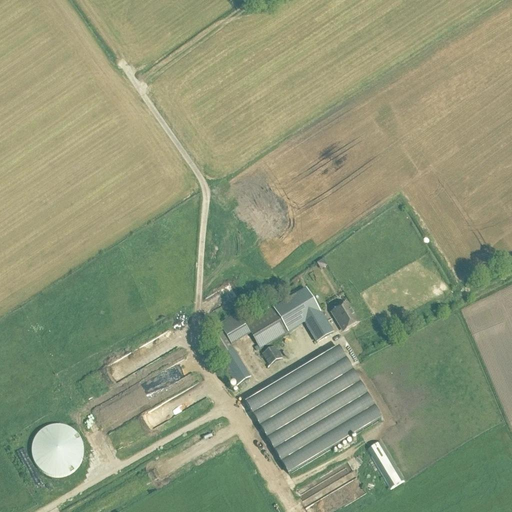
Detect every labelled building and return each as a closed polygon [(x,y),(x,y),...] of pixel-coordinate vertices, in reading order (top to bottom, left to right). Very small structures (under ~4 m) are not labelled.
[(246,327),(260,351),(303,325),(315,346),(333,335),(306,291),(246,327)] [(347,305),(331,315),(343,334),(359,324),(347,305)] [(251,337),(246,327),(238,315),(218,327),(231,349),(251,337)] [(253,386),(231,352),(221,336),(209,343),(241,394),(253,386)] [(274,349),(263,356),(271,369),(282,362),(274,349)] [(330,355),(246,405),(263,432),(289,477),(382,422),(339,350),(330,355)] [(162,405),(154,408),(160,421),(168,417),(162,405)] [(87,434),(94,429),(91,424),(84,429),(87,434)] [(84,456),(84,450),(82,443),(78,437),(73,433),(68,429),(61,428),(54,428),(48,430),(42,433),(37,438),(34,444),(32,450),(32,457),(34,463),(38,469),(43,474),(48,477),(55,479),(62,479),(68,477),(74,474),(79,469),(82,463),(84,456)]
